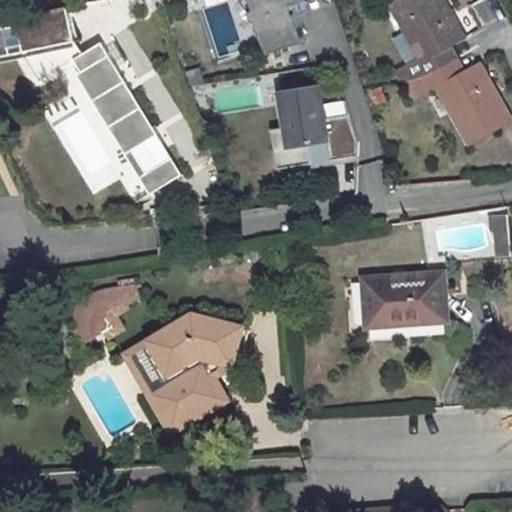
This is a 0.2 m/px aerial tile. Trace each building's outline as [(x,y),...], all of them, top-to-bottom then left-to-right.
[(230,0),(203,6),(215,59),(250,51),(238,0),(230,0)] [(244,0),(263,53),(299,40),(287,4),(297,0),(244,0)] [(452,64),(445,51),(465,39),(442,0),(399,0),(392,4),(424,62),(418,66),(426,80),(452,64)] [(77,43),(76,41),(69,8),(0,22),(0,56),(26,51),(43,79),(75,62),(131,154),(159,137),(102,45),(84,57),(77,43)] [(452,64),(426,80),(433,91),(438,88),(470,145),(511,121),(479,64),(458,76),(452,64)] [(321,87),(281,93),(287,128),(293,167),(359,156),(360,143),(351,115),(326,119),(324,105),(321,87)] [(347,101),(324,105),(326,119),(351,115),(347,101)] [(287,128),(272,130),(279,169),(293,167),(287,128)] [(140,179),(172,159),(159,137),(131,154),(126,157),(140,179)] [(172,159),(140,179),(151,196),(183,176),(172,159)] [(508,215),(492,216),(494,229),(498,232),(510,231),(508,215)] [(510,231),(498,232),(499,253),(511,252),(510,231)] [(445,273),(365,279),(368,326),(448,321),(445,273)] [(50,295),(48,279),(29,281),(31,297),(50,295)] [(141,297),(137,285),(106,290),(94,295),(104,313),(123,301),(126,305),(141,297)] [(84,343),(109,328),(110,323),(104,313),(94,295),(88,299),(86,297),(85,298),(78,307),(76,314),(78,316),(75,321),(75,327),(77,335),(84,343)] [(227,401),(212,376),(223,370),(226,360),(232,362),(242,329),(195,316),(152,341),(175,380),(160,389),(181,427),(227,401)] [(152,341),(130,355),(174,431),(181,427),(160,389),(175,380),(152,341)]
